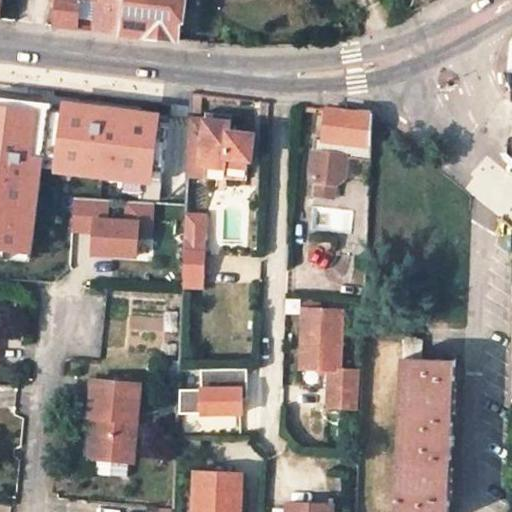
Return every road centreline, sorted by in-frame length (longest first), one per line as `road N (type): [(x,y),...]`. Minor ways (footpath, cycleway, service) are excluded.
road 1 (secondary): [(0,45),(279,76),(399,60)]
road 2 (residential): [(30,511),(51,305)]
road 3 (unclassified): [(511,187),(426,105),(399,60)]
road 4 (secondary): [(399,60),(511,1)]
